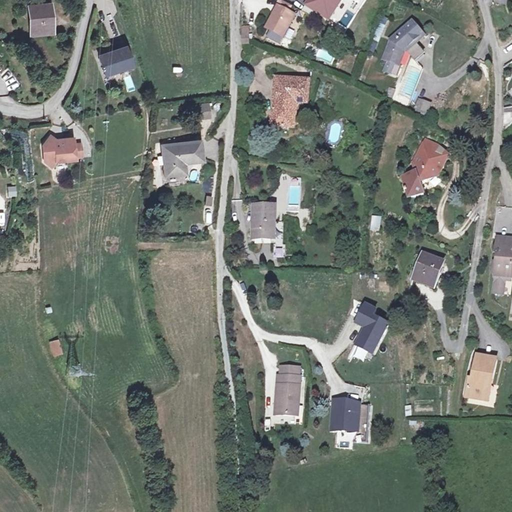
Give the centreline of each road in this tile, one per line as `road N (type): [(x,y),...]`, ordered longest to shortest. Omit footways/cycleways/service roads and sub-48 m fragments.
road 1 (track): [(219,236),(238,511)]
road 2 (residential): [(234,0),(219,236)]
road 3 (residential): [(497,145),(462,345)]
road 4 (residential): [(0,107),(38,111),(54,104),(90,0)]
road 5 (residential): [(484,0),(496,56),(497,145)]
